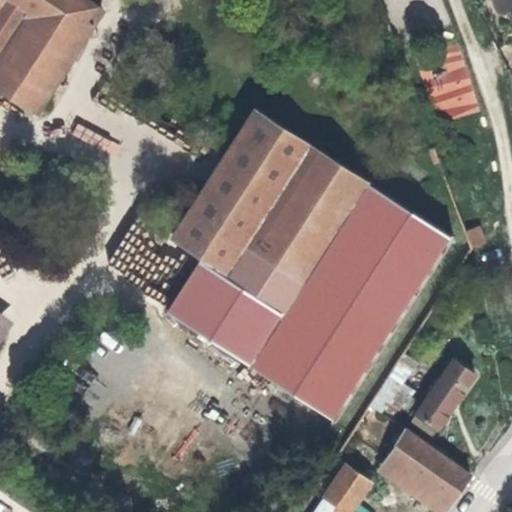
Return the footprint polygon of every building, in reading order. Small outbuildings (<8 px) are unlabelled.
[(74,0),(0,0),(0,95),(30,115),(96,14),(74,0)] [(370,0),(347,0),(398,136),(420,128),(370,0)] [(511,0),(494,0),(494,10),(511,11),(511,0)] [(434,123),(479,111),(462,44),(417,56),(434,123)] [(249,112),(166,240),(276,311),(360,183),(249,112)] [(67,140),(109,163),(119,145),(77,122),(67,140)] [(377,193),(293,321),(304,328),(388,200),(377,193)] [(388,200),(304,328),(309,331),(326,342),(314,361),(351,385),(364,366),(351,358),(435,231),(388,200)] [(474,226),(458,230),(466,252),(481,246),(474,226)] [(309,331),(297,349),(314,361),(326,342),(309,331)] [(449,361),(406,420),(427,436),(470,376),(449,361)] [(399,432),(380,460),(445,506),(465,477),(399,432)] [(380,460),(371,473),(426,511),(440,511),(445,506),(380,460)] [(340,468),(310,511),(326,511),(328,509),(331,511),(343,511),(362,485),(340,468)]
